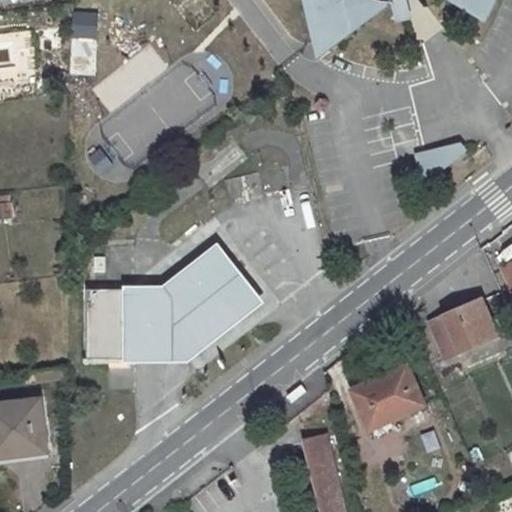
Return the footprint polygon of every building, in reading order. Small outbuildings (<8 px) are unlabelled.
[(305,0),(315,42),(320,59),(353,33),(322,40),(312,0),(305,0)] [(353,33),(352,29),(391,0),(451,0),(485,21),(491,9),(495,0),(312,0),(322,40),(353,33)] [(447,163),(452,162),(452,161),(453,161),(454,159),(455,156),(452,152),(448,151),(445,152),(443,154),(443,159),(445,162),(447,163)] [(0,220),(12,219),(10,202),(0,203),(0,220)] [(504,262),(511,255),(511,237),(511,236),(494,249),(504,262)] [(163,286),(126,286),(126,290),(126,363),(189,364),(266,303),(218,243),(163,286)] [(511,262),(500,268),(511,294),(511,262)] [(86,289),(87,363),(126,363),(126,290),(86,289)] [(482,300),(429,324),(445,360),(498,336),(482,300)] [(64,367),(34,371),(35,382),(65,378),(64,367)] [(407,367),(379,379),(381,383),(354,395),(369,429),(424,405),(407,367)] [(379,379),(352,391),(354,395),(381,383),(379,379)] [(40,400),(0,404),(0,457),(47,452),(40,400)] [(344,511),(325,437),(305,442),(322,511),(344,511)]
